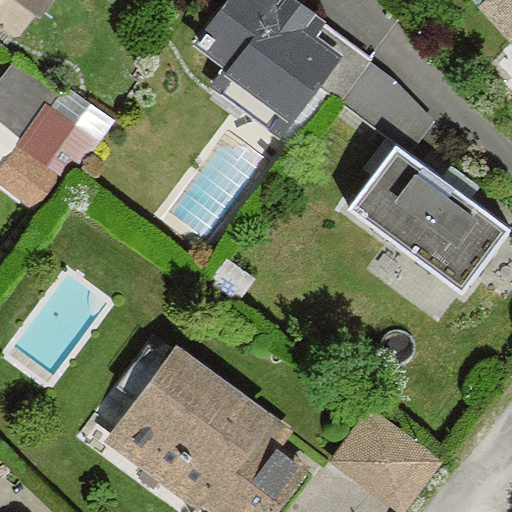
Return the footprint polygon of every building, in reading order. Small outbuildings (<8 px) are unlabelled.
[(50,0),(15,0),(39,16),(50,0)] [(207,81),(279,135),(318,82),(338,56),(302,28),(314,13),(297,0),(228,0),(199,39),(224,57),(207,81)] [(511,0),(498,0),(489,10),(511,34),(511,0)] [(338,56),(318,82),(341,100),(370,60),(373,57),(314,13),(302,28),(338,56)] [(0,77),(0,120),(27,143),(54,110),(65,96),(17,56),(0,77)] [(370,60),(341,100),(411,152),(435,121),(395,79),(370,60)] [(54,110),(27,143),(70,175),(95,141),(54,110)] [(20,146),(0,170),(0,176),(33,203),(56,175),(20,146)] [(511,239),(511,232),(398,152),(354,214),(472,296),(511,239)] [(175,352),(115,436),(219,511),(264,511),(298,465),(273,447),(285,431),(175,352)] [(407,511),(441,467),(391,431),(353,484),(391,511),(407,511)]
